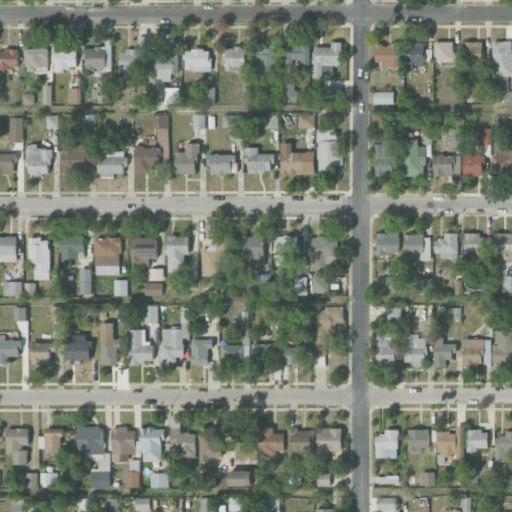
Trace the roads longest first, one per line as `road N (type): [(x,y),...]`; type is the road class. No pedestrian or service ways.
road 1 (residential): [(511,204),(0,206)]
road 2 (residential): [(511,395),(0,397)]
road 3 (residential): [(362,511),(361,0)]
road 4 (tertiary): [(511,13),(0,13)]
